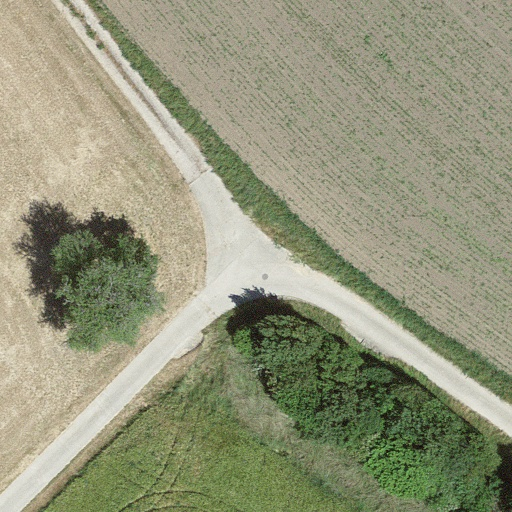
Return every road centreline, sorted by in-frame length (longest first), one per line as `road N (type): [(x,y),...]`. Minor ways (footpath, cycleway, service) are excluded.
road 1 (track): [(511,426),(259,247),(0,508)]
road 2 (track): [(259,247),(67,0)]
